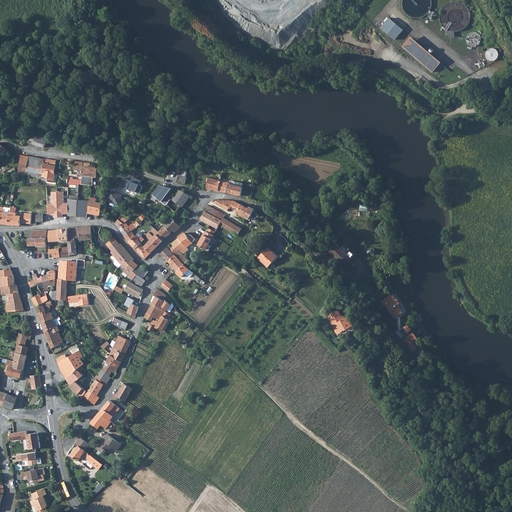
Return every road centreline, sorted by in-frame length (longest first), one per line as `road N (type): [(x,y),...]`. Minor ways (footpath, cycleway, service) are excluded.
road 1 (track): [(407,511),(302,429),(166,292)]
road 2 (residential): [(154,266),(209,197),(103,160),(0,141)]
road 3 (secondary): [(0,237),(33,316),(51,409)]
road 4 (residential): [(0,229),(102,223),(154,266)]
road 5 (residential): [(97,410),(134,343),(153,278)]
